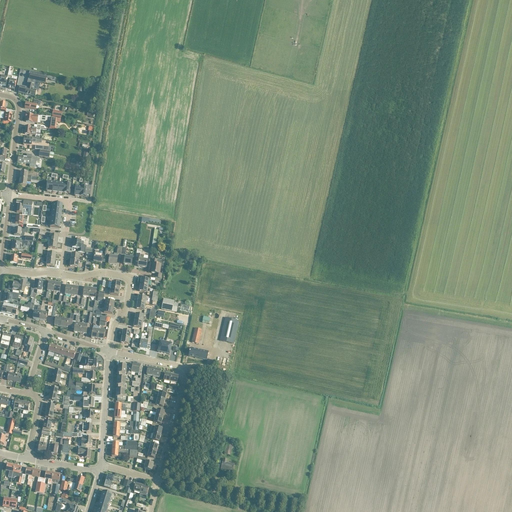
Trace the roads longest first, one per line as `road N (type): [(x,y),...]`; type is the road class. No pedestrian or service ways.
road 1 (residential): [(158,481),(184,375),(110,353)]
road 2 (residential): [(62,275),(99,273),(130,283),(110,353)]
